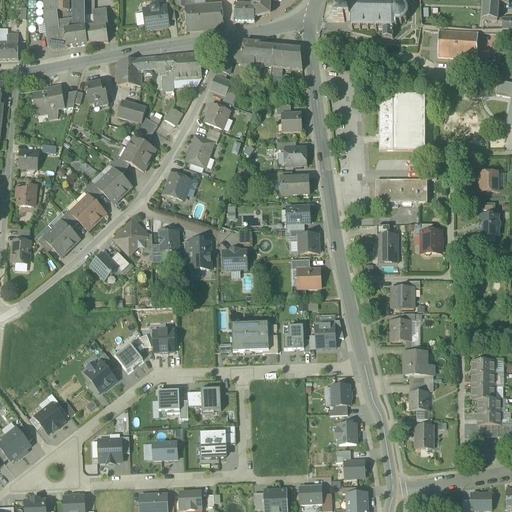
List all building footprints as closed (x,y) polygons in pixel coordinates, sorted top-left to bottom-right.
[(43,0),(45,13),(55,12),(53,0),(43,0)] [(57,0),(58,11),(69,11),(68,0),(57,0)] [(85,25),(85,20),(85,0),(75,0),(76,20),(76,26),(76,30),(85,29),(85,25)] [(93,11),(93,0),(84,0),(85,0),(85,20),(93,20),(92,11),(93,11)] [(185,8),(186,8),(185,0),(176,0),(177,9),(185,8)] [(193,0),(185,0),(186,8),(194,8),(193,0)] [(255,0),(255,7),(255,18),(269,15),(269,0),(255,0)] [(271,16),(271,0),(269,0),(269,15),(255,18),(255,20),(271,16)] [(392,41),(392,42),(393,41),(392,40),(392,36),(394,36),(394,35),(393,35),(393,30),(395,29),(396,30),(397,28),(395,27),(396,25),(400,25),(400,27),(402,27),(401,25),(405,23),(406,25),(407,24),(406,22),(408,19),(409,20),(410,18),(408,18),(408,14),(410,13),(410,12),(408,12),(406,9),(407,8),(406,7),(405,8),(402,6),(402,4),(401,4),(400,6),(399,6),(397,6),(397,4),(398,3),(397,2),(396,2),(394,1),(393,0),(350,0),(351,0),(349,0),(348,0),(349,2),(351,2),(351,6),(334,6),(334,22),(339,22),(339,24),(345,24),(345,22),(350,23),(350,27),(348,27),(348,29),(350,29),(350,30),(351,30),(351,32),(353,32),(353,30),(359,30),(359,32),(361,32),(361,30),(367,30),(367,32),(369,32),(369,30),(375,30),(375,32),(377,32),(377,30),(383,31),(383,35),(382,35),(382,36),(383,36),(383,40),(382,41),(382,42),(383,41),(392,41)] [(484,0),(483,22),(497,23),(498,5),(509,6),(509,0),(484,0)] [(149,31),(149,32),(166,29),(168,26),(169,26),(169,23),(167,12),(166,12),(163,9),(159,9),(159,8),(156,6),(153,6),(151,9),(151,10),(146,11),(146,12),(144,15),(143,15),(145,27),(145,29),(146,29),(149,31)] [(185,8),(188,33),(223,31),(221,6),(205,7),(194,8),(186,8),(185,8)] [(167,12),(169,23),(175,22),(174,7),(170,8),(167,12)] [(236,24),(255,24),(255,20),(255,18),(255,7),(236,7),(236,24)] [(93,20),(94,28),(106,26),(106,27),(108,27),(106,9),(93,11),(92,11),(93,20)] [(51,47),(52,51),(67,49),(65,32),(76,30),(76,26),(76,20),(72,20),(58,22),(57,12),(55,12),(45,13),(44,14),(45,26),(46,34),(48,47),(51,47)] [(145,27),(143,15),(135,16),(137,28),(145,27)] [(511,19),(502,20),(502,31),(511,30),(511,19)] [(85,20),(85,25),(85,29),(94,28),(93,20),(85,20)] [(108,44),(106,27),(106,26),(94,28),(85,29),(88,47),(108,44)] [(65,32),(67,49),(88,47),(85,29),(76,30),(65,32)] [(437,59),(477,61),(478,36),(439,33),(437,59)] [(2,43),(2,62),(18,62),(19,62),(18,36),(7,36),(7,43),(2,43)] [(239,61),(242,61),(244,43),(234,49),(239,61)] [(260,68),(271,69),(274,49),(260,47),(260,45),(244,43),(242,61),(241,66),(252,67),(250,77),(259,78),(260,68)] [(234,49),(228,52),(233,63),(241,66),(242,61),(239,61),(234,49)] [(300,51),(274,49),(271,69),(284,70),(302,72),(300,51)] [(228,76),(233,63),(228,52),(227,52),(222,64),(218,72),(227,76),(228,76)] [(201,55),(172,58),(173,74),(174,83),(202,81),(201,55)] [(169,74),(173,74),(172,58),(156,59),(157,72),(157,75),(169,74)] [(148,72),(157,72),(156,59),(126,63),(126,73),(141,72),(145,72),(145,74),(148,74),(148,72)] [(141,88),(141,72),(126,73),(126,63),(117,64),(115,87),(141,88)] [(269,87),(280,88),(284,70),(271,69),(269,87)] [(225,82),(227,76),(218,72),(216,78),(225,82)] [(157,92),(163,91),(163,78),(169,78),(169,74),(157,75),(157,92)] [(174,91),(174,83),(173,74),(169,74),(169,78),(163,78),(163,91),(163,92),(174,91)] [(238,99),(228,95),(232,85),(225,82),(216,78),(210,93),(225,99),(226,99),(236,103),(238,99)] [(202,81),(174,83),(174,91),(197,89),(202,81)] [(496,97),(511,100),(511,99),(511,98),(511,85),(498,83),(496,97)] [(99,106),(100,109),(109,107),(106,91),(103,92),(101,84),(86,87),(90,108),(99,106)] [(48,117),(49,123),(57,121),(58,113),(65,112),(62,97),(61,88),(52,90),(52,93),(32,96),(36,114),(47,113),(48,117)] [(62,97),(65,112),(73,110),(74,106),(77,94),(62,97)] [(74,106),(80,107),(83,96),(77,94),(74,106)] [(379,154),(425,154),(425,152),(425,98),(425,97),(379,97),(379,154)] [(236,103),(226,99),(225,99),(222,104),(228,107),(233,109),(236,103)] [(117,119),(142,126),(146,110),(122,103),(117,119)] [(219,103),(216,109),(226,113),(228,107),(222,104),(219,103)] [(204,125),(221,132),(226,121),(227,121),(230,114),(226,113),(216,109),(212,107),(204,125)] [(276,107),(277,118),(282,118),(282,117),(291,117),(290,108),(276,107)] [(165,123),(175,129),(182,116),(172,110),(165,123)] [(282,134),(283,135),(302,135),(301,116),(291,117),(282,117),(282,118),(282,126),(285,126),(285,134),(282,134)] [(149,123),(158,128),(161,123),(152,118),(149,123)] [(146,121),(143,127),(154,134),(158,128),(149,123),(146,121)] [(226,121),(221,132),(228,135),(233,124),(227,121),(226,121)] [(150,142),(154,134),(143,127),(138,135),(150,142)] [(214,146),(217,147),(220,136),(209,132),(206,143),(214,146)] [(133,140),(127,151),(150,164),(156,153),(133,140)] [(191,166),(204,170),(207,160),(209,155),(211,155),(214,146),(206,143),(195,140),(187,164),(191,166)] [(277,145),(277,153),(285,153),(285,151),(295,151),(295,145),(277,145)] [(42,156),(54,157),(55,149),(43,148),(42,156)] [(286,167),(286,169),(306,168),(305,150),(295,151),(285,151),(285,153),(285,156),(286,167)] [(144,175),(150,164),(127,151),(121,161),(121,162),(130,167),(144,175)] [(19,171),(38,173),(40,155),(30,154),(30,156),(20,155),(19,171)] [(117,159),(114,165),(127,172),(130,167),(121,162),(121,161),(117,159)] [(207,160),(204,170),(211,173),(214,163),(207,160)] [(120,178),(127,172),(114,165),(110,168),(113,172),(114,172),(120,178)] [(201,178),(204,170),(191,166),(189,174),(201,178)] [(109,168),(101,176),(105,180),(113,172),(110,168),(109,168)] [(113,172),(105,180),(123,199),(132,190),(120,178),(114,172),(113,172)] [(190,187),(197,190),(201,178),(189,174),(184,172),(181,180),(191,184),(190,187)] [(268,176),(269,184),(275,184),(281,183),(281,181),(292,181),(292,175),(268,176)] [(484,195),(485,196),(488,196),(490,195),(490,194),(498,194),(498,175),(480,175),(480,194),(484,194),(484,195)] [(92,184),(93,185),(96,189),(105,180),(101,176),(92,184)] [(165,197),(184,204),(186,199),(190,187),(191,184),(181,180),(172,177),(165,197)] [(114,208),(123,199),(105,180),(96,189),(103,196),(114,208)] [(281,193),(282,198),(310,197),(309,180),(292,181),(281,181),(281,183),(281,193)] [(376,205),(427,205),(427,184),(376,184),(376,205)] [(93,185),(88,190),(98,200),(103,196),(96,189),(93,185)] [(197,190),(190,187),(186,199),(193,201),(197,190)] [(18,209),(34,210),(36,189),(27,188),(27,192),(17,191),(17,198),(19,198),(18,209)] [(94,204),(98,200),(88,190),(83,194),(88,199),(88,198),(94,204)] [(88,199),(79,207),(97,226),(106,217),(94,204),(88,198),(88,199)] [(74,202),(61,215),(64,218),(69,213),(71,215),(79,207),(74,202)] [(88,234),(97,226),(79,207),(71,215),(70,216),(79,225),(88,234)] [(287,225),(287,227),(304,226),(310,226),(310,209),(287,210),(287,213),(287,225)] [(69,213),(64,218),(75,229),(79,225),(70,216),(71,215),(69,213)] [(61,215),(48,228),(52,233),(61,224),(59,222),(64,218),(61,215)] [(70,233),(75,229),(64,218),(59,222),(61,224),(70,233)] [(481,238),(495,238),(495,230),(498,230),(498,229),(500,228),(500,225),(498,223),(498,218),(480,218),(480,238),(481,238)] [(61,224),(52,233),(71,251),(80,243),(70,233),(61,224)] [(114,243),(129,258),(137,249),(143,250),(144,237),(138,232),(138,229),(135,226),(132,226),(114,243)] [(415,238),(421,238),(421,234),(433,234),(433,226),(415,226),(415,238)] [(377,228),(377,238),(379,238),(379,237),(390,237),(390,227),(377,228)] [(35,241),(38,244),(42,239),(44,241),(52,233),(48,228),(35,241)] [(17,244),(29,245),(30,239),(30,233),(18,232),(17,244)] [(62,260),(71,251),(52,233),(44,241),(43,241),(52,250),(62,260)] [(178,257),(179,254),(178,235),(170,235),(170,233),(164,233),(164,237),(160,237),(160,247),(160,255),(161,255),(167,255),(168,255),(169,257),(171,259),(173,259),(176,259),(178,257)] [(299,258),(299,257),(298,239),(290,240),(290,233),(287,233),(286,233),(286,240),(290,248),(290,258),(299,258)] [(239,246),(249,249),(252,249),(252,238),(252,235),(242,235),(239,234),(239,246)] [(421,238),(421,247),(423,249),(423,255),(425,258),(429,258),(431,255),(441,255),(441,234),(433,234),(421,234),(421,238)] [(143,250),(143,255),(149,255),(153,255),(152,247),(152,237),(144,237),(143,250)] [(379,266),(396,266),(396,255),(398,255),(398,237),(390,237),(379,237),(379,238),(379,266)] [(298,239),(299,257),(319,256),(318,238),(305,238),(298,239)] [(481,246),(499,246),(498,238),(495,238),(481,238),(481,246)] [(38,244),(48,255),(52,250),(43,241),(44,241),(42,239),(38,244)] [(201,272),(211,272),(210,245),(202,246),(202,242),(190,243),(190,244),(191,261),(191,267),(201,266),(201,272)] [(16,266),(28,267),(28,257),(30,257),(31,245),(29,245),(17,244),(14,243),(14,252),(13,252),(12,265),(16,266)] [(153,255),(153,265),(162,265),(161,255),(160,255),(160,247),(152,247),(153,255)] [(231,273),(231,274),(241,274),(241,272),(248,272),(247,253),(240,253),(240,252),(230,252),(230,254),(223,254),(224,273),(231,273)] [(118,271),(122,275),(129,267),(118,255),(111,263),(118,271)] [(90,269),(105,284),(111,278),(111,279),(113,277),(112,277),(118,271),(111,263),(104,256),(90,269)] [(291,263),(292,272),(297,272),(297,271),(310,271),(309,262),(291,263)] [(27,275),(28,267),(16,266),(15,274),(27,275)] [(129,267),(122,275),(124,277),(132,269),(129,267)] [(301,288),(304,291),(321,291),(320,272),(310,273),(310,271),(297,271),(297,272),(298,279),(301,282),(301,288)] [(297,272),(292,272),(293,289),(301,288),(301,282),(298,279),(297,272)] [(391,310),(414,310),(414,290),(405,290),(391,290),(391,310)] [(308,313),(308,305),(299,306),(299,313),(308,313)] [(308,313),(309,313),(318,313),(318,305),(308,305),(308,313)] [(316,318),(316,327),(332,326),(332,324),(336,323),(335,317),(316,318)] [(420,321),(415,322),(415,323),(411,323),(411,343),(411,349),(417,349),(420,349),(420,321)] [(332,324),(332,326),(335,326),(335,341),(343,340),(339,323),(336,323),(332,324)] [(405,343),(411,343),(411,323),(401,323),(390,323),(390,343),(405,343)] [(238,337),(232,337),(233,354),(262,353),(269,353),(269,344),(268,338),(268,325),(238,326),(238,337)] [(316,327),(315,327),(316,351),(336,350),(335,341),(335,326),(332,326),(316,327)] [(283,329),(284,352),(304,351),(304,343),(303,328),(283,329)] [(153,334),(154,355),(175,354),(174,333),(153,334)] [(145,351),(151,348),(147,337),(141,340),(145,351)] [(269,353),(262,353),(263,356),(278,355),(277,337),(268,338),(269,344),(269,353)] [(131,347),(115,359),(127,375),(143,362),(131,347)] [(409,377),(433,377),(433,369),(426,369),(426,355),(417,355),(405,355),(405,377),(409,377)] [(98,361),(100,364),(101,363),(110,375),(116,370),(105,356),(98,361)] [(84,366),(88,371),(94,366),(95,368),(100,364),(98,361),(95,358),(84,366)] [(89,373),(85,376),(93,385),(100,395),(101,395),(116,383),(110,375),(101,363),(100,364),(95,368),(94,366),(88,371),(89,373)] [(472,363),(472,376),(494,376),(494,363),(472,363)] [(472,376),(472,389),(494,389),(494,376),(472,376)] [(100,395),(93,385),(88,389),(96,399),(100,395)] [(433,395),(433,385),(424,385),(424,392),(409,392),(409,394),(428,394),(433,395)] [(349,388),(332,388),(332,408),(347,408),(350,408),(350,402),(352,402),(351,394),(350,394),(349,388)] [(472,401),(478,401),(494,401),(494,389),(472,389),(472,401)] [(202,409),(202,416),(215,415),(215,413),(221,413),(220,390),(201,391),(201,394),(201,400),(202,409)] [(179,393),(158,394),(158,399),(158,404),(159,414),(166,413),(167,416),(180,415),(179,403),(179,393)] [(188,409),(200,409),(199,400),(201,400),(201,394),(187,394),(187,403),(188,409)] [(425,412),(428,412),(428,394),(409,394),(409,412),(416,412),(425,412)] [(54,409),(59,406),(52,397),(47,401),(51,406),(54,409)] [(151,404),(152,421),(167,420),(167,416),(166,413),(159,414),(158,404),(158,399),(155,399),(155,404),(151,404)] [(478,401),(478,414),(500,414),(500,401),(494,401),(478,401)] [(180,415),(180,421),(188,421),(188,409),(187,403),(179,403),(180,415)] [(54,409),(51,406),(43,413),(44,413),(35,420),(42,429),(48,436),(54,432),(60,428),(65,423),(64,423),(54,409)] [(59,406),(54,409),(64,423),(69,419),(59,406)] [(332,408),(329,408),(329,418),(348,417),(347,408),(332,408)] [(416,412),(416,421),(425,421),(425,412),(416,412)] [(501,427),(500,414),(478,414),(478,427),(480,427),(486,427),(492,427),(498,427),(501,427)] [(38,433),(42,429),(35,420),(34,419),(30,422),(38,433)] [(2,432),(6,438),(16,430),(11,425),(2,432)] [(17,431),(28,445),(33,441),(22,427),(17,431)] [(338,442),(339,447),(356,447),(355,427),(338,427),(338,433),(336,433),(336,442),(338,442)] [(223,429),(223,435),(225,435),(225,447),(236,446),(235,428),(223,429)] [(415,450),(433,450),(433,428),(432,428),(416,428),(415,428),(415,450)] [(466,428),(464,438),(475,439),(477,430),(466,428)] [(6,438),(22,458),(26,456),(24,454),(31,449),(28,445),(17,431),(16,430),(6,438)] [(202,460),(226,459),(225,447),(225,435),(223,435),(201,436),(202,447),(202,460)] [(22,458),(6,438),(0,442),(0,450),(8,461),(11,465),(18,459),(19,461),(22,458)] [(120,440),(120,442),(121,442),(122,456),(129,456),(129,440),(120,440)] [(107,464),(107,466),(115,466),(115,464),(122,464),(122,456),(121,442),(120,442),(110,442),(99,443),(99,444),(100,460),(100,465),(107,464)] [(177,445),(153,446),(153,462),(153,463),(178,462),(177,451),(177,445)] [(153,462),(153,446),(143,447),(144,463),(153,462)] [(337,465),(344,465),(351,464),(350,453),(336,453),(337,465)] [(365,479),(364,464),(351,464),(344,465),(344,480),(365,479)] [(301,507),(322,506),(322,496),(321,489),(300,490),(301,507)] [(287,511),(288,508),(287,508),(288,506),(287,490),(266,491),(266,495),(263,495),(264,511),(263,511),(287,511)] [(195,511),(202,511),(201,494),(180,495),(180,511),(195,511)] [(264,511),(263,495),(254,495),(254,511),(264,511)] [(356,495),(347,496),(347,511),(366,511),(366,495),(356,495)] [(332,511),(332,496),(322,496),(322,506),(322,511),(332,511)] [(491,511),(491,496),(471,496),(471,502),(470,511),(491,511)] [(153,511),(167,511),(168,507),(167,497),(153,498),(153,511)] [(153,511),(153,498),(139,498),(140,509),(139,511),(153,511)] [(84,511),(84,499),(64,499),(64,511),(84,511)] [(45,511),(45,502),(39,502),(39,501),(32,501),(32,503),(26,503),(25,511),(45,511)] [(462,511),(470,511),(471,502),(462,502),(462,511)]
